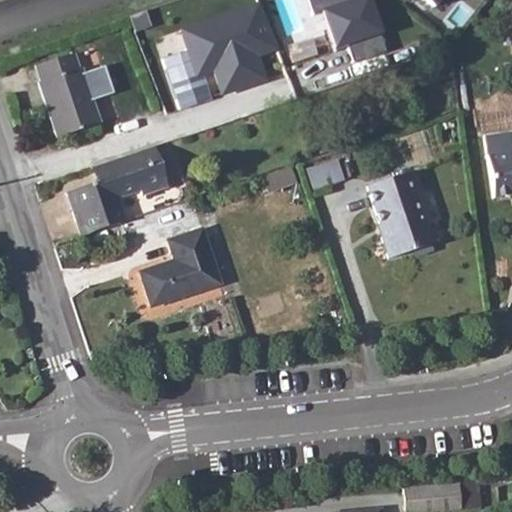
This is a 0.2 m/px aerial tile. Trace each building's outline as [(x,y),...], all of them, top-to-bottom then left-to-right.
[(353,64),(385,53),(367,0),(354,0),(348,2),(347,0),(307,0),(313,17),(320,14),(333,52),(347,47),(353,64)] [(274,51),(256,2),(178,29),(195,77),(211,72),(220,98),(265,83),(256,57),(274,51)] [(74,52),(35,66),(40,80),(38,81),(58,137),(98,122),(90,101),(113,93),(103,66),(81,74),(74,52)] [(67,192),(81,234),(124,220),(118,200),(141,192),(143,197),(169,188),(156,144),(93,166),(98,181),(67,192)] [(511,152),(485,155),(491,201),(511,198),(511,152)] [(338,182),(334,163),(309,167),(313,187),(338,182)] [(414,173),(365,188),(381,235),(379,236),(387,259),(433,244),(417,196),(421,194),(414,173)] [(175,260),(140,271),(151,305),(219,283),(201,229),(168,240),(175,260)] [(487,480),(403,488),(405,511),(433,511),(479,508),(478,502),(489,501),(487,480)]
